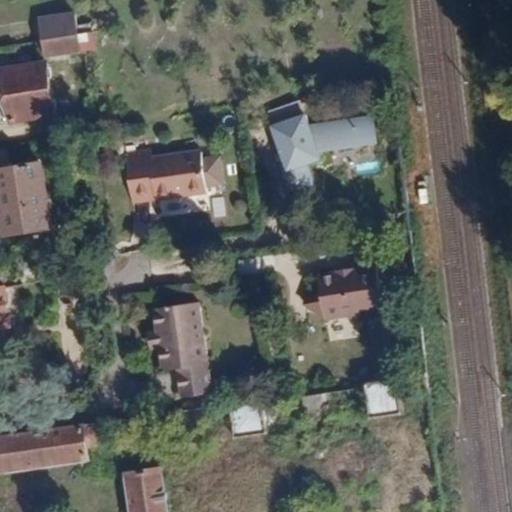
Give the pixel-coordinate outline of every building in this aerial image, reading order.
[(67,42),(33,48),(35,65),(70,59),(67,42)] [(0,74),(0,127),(43,121),(35,69),(0,74)] [(313,120),(279,131),(288,158),(279,161),(294,209),(323,199),(313,169),(328,164),(313,120)] [(127,155),(133,202),(210,192),(209,186),(226,184),(223,156),(204,159),(203,153),(151,160),(150,152),(127,155)] [(0,173),(0,198),(5,239),(50,234),(42,169),(0,173)] [(316,290),(299,312),(323,328),(359,322),(358,316),(381,313),(375,272),(350,275),(350,272),(333,274),(334,277),(314,280),(316,290)] [(0,333),(9,332),(3,292),(0,292),(0,333)] [(173,376),(177,407),(214,402),(202,308),(149,315),(152,336),(140,338),(142,360),(154,358),(157,378),(173,376)] [(424,374),(231,409),(234,438),(404,413),(402,393),(425,390),(424,374)] [(79,429),(0,439),(0,476),(83,465),(79,429)] [(166,511),(161,473),(131,477),(135,511),(166,511)]
